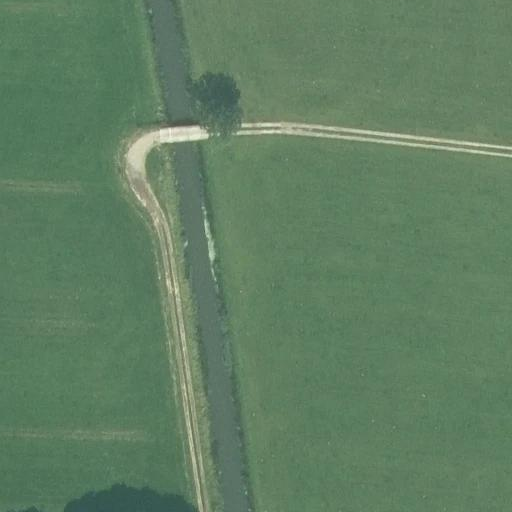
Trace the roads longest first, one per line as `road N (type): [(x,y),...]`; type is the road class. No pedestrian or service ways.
road 1 (track): [(148,139),(135,163),(160,221),(205,511)]
road 2 (track): [(511,156),(295,131),(148,139)]
road 3 (track): [(148,139),(150,94),(131,0)]
